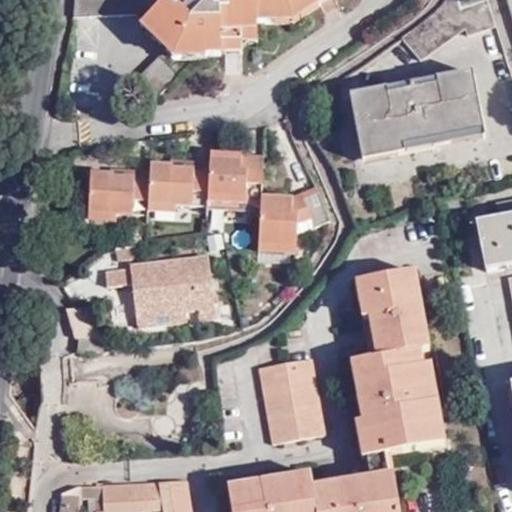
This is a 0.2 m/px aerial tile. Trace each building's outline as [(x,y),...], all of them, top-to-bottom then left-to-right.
[(75,0),(75,17),(137,14),(142,0),(75,0)] [(142,0),(137,14),(146,22),(170,46),(164,52),(138,78),(151,88),(159,95),(193,61),(206,61),(208,56),(222,56),(223,53),(241,53),(242,43),(256,42),(257,25),(256,15),(287,14),(308,0),(142,0)] [(328,0),(308,0),(287,14),(256,15),(257,25),(292,23),(328,0)] [(460,8),(456,0),(446,0),(439,10),(401,38),(421,61),(465,29),(467,36),(498,26),(491,4),(461,13),(460,8)] [(489,0),(487,0),(460,8),(461,13),(491,4),(489,0)] [(170,46),(146,22),(141,28),(164,52),(170,46)] [(432,143),(484,133),(473,74),(350,96),(361,156),(414,146),(412,137),(430,135),(432,143)] [(159,95),(151,88),(146,94),(154,100),(159,95)] [(485,140),(484,133),(432,143),(430,135),(412,137),(414,146),(361,156),(361,161),(485,140)] [(246,150),(217,148),(216,159),(216,167),(215,196),(261,198),(265,198),(266,169),(246,167),(246,150)] [(266,169),(266,151),(246,150),(246,167),(266,169)] [(180,156),(179,161),(179,165),(216,167),(216,159),(180,156)] [(179,161),(156,160),(155,168),(155,175),(154,198),(215,202),(215,196),(216,167),(179,165),(179,161)] [(155,175),(155,168),(121,166),(120,171),(119,173),(155,175)] [(97,209),(153,212),(154,198),(155,175),(119,173),(120,171),(99,169),(97,209)] [(318,192),(315,187),(291,199),(291,200),(291,213),(297,215),(298,219),(309,213),(303,199),(318,192)] [(331,221),(318,192),(303,199),(309,213),(316,227),(331,221)] [(291,213),(291,200),(261,199),(259,246),(259,256),(260,266),(292,267),(292,256),(297,255),(298,219),(297,215),(291,213)] [(511,265),(511,201),(511,200),(498,203),(501,219),(478,222),(487,270),(511,265)] [(115,244),(116,252),(135,248),(134,240),(115,244)] [(135,248),(116,252),(118,264),(138,260),(135,248)] [(208,258),(131,268),(132,271),(106,274),(109,289),(133,286),(139,330),(186,324),(185,312),(198,312),(200,322),(217,320),(208,258)] [(376,357),(421,350),(429,348),(416,271),(356,281),(361,320),(369,318),(376,357)] [(75,339),(81,341),(100,339),(97,309),(67,311),(75,339)] [(81,341),(80,354),(88,358),(101,355),(102,355),(100,339),(81,341)] [(424,365),(421,350),(376,357),(351,362),(362,420),(354,421),(361,458),(366,457),(386,454),(395,452),(391,428),(418,425),(421,448),(446,444),(432,364),(424,365)] [(312,360),(260,368),(272,445),(324,436),(312,360)] [(395,452),(421,448),(418,425),(391,428),(395,452)] [(386,454),(366,457),(371,479),(390,476),(386,454)] [(315,511),(312,488),(310,476),(228,488),(231,511),(315,511)] [(390,476),(371,479),(312,488),(315,511),(399,511),(393,476),(390,476)] [(131,485),(133,511),(192,511),(189,482),(132,485),(131,485)] [(133,511),(131,485),(102,487),(104,511),(133,511)] [(77,511),(79,489),(62,493),(60,511),(77,511)]
